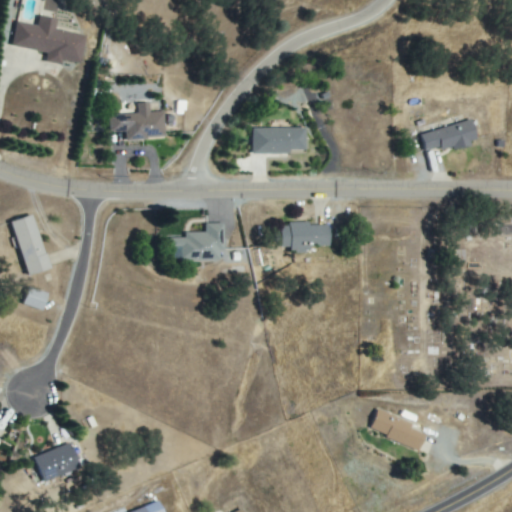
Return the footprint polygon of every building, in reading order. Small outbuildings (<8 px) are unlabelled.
[(38,27),(40,18),(55,20),(54,32),(83,36),(80,63),(46,58),(47,50),(13,45),(16,24),(38,27)] [(139,114),(137,105),(147,104),(148,114),(160,113),(163,135),(127,140),(126,129),(111,131),(109,118),(139,114)] [(475,141),(425,151),(422,133),(471,123),(475,141)] [(304,149),(253,152),(252,131),(303,129),(304,149)] [(29,275),(11,223),(29,217),(47,269),(29,275)] [(281,248),(275,232),(302,220),(306,230),(324,223),(330,239),(295,253),(291,244),(281,248)] [(206,226),(221,226),(221,258),(171,258),(171,236),(206,236),(206,226)] [(40,310),(23,304),(28,289),(45,295),(40,310)] [(423,436),(415,450),(370,425),(378,411),(423,436)] [(67,444),(76,467),(44,481),(35,458),(67,444)] [(160,511),(134,511),(156,502),(160,511)]
